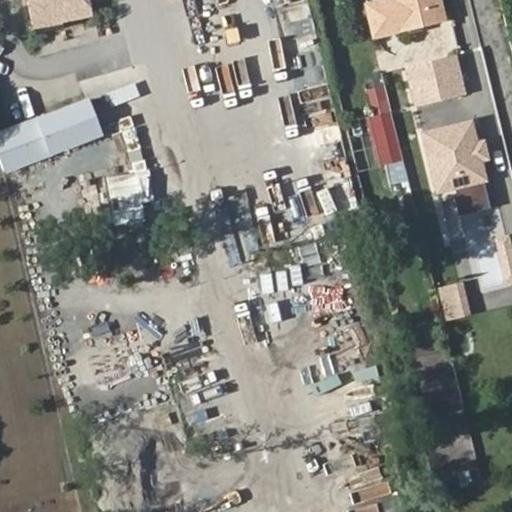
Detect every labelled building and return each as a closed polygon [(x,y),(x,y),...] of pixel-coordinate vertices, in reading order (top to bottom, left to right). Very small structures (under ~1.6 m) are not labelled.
[(28,0),(35,33),(59,27),(58,19),(105,9),(103,4),(115,1),(114,0),(28,0)] [(440,0),(389,0),(390,3),(369,8),(375,36),(396,30),(397,33),(446,21),(440,0)] [(457,55),(404,68),(414,109),(467,96),(457,55)] [(387,87),(367,91),(381,165),(402,161),(387,87)] [(84,98),(27,120),(41,155),(98,135),(84,98)] [(27,120),(0,130),(0,164),(2,170),(41,155),(27,120)] [(473,121),(418,134),(434,199),(454,194),(459,217),(489,210),(482,183),(487,182),(473,121)] [(130,165),(157,164),(157,152),(130,153),(130,165)] [(106,178),(115,238),(136,234),(156,231),(149,188),(169,185),(166,167),(106,178)] [(17,201),(23,217),(37,211),(31,196),(17,201)] [(307,292),(330,291),(330,277),(307,277),(307,292)] [(463,283),(437,289),(446,324),(471,317),(463,283)]
